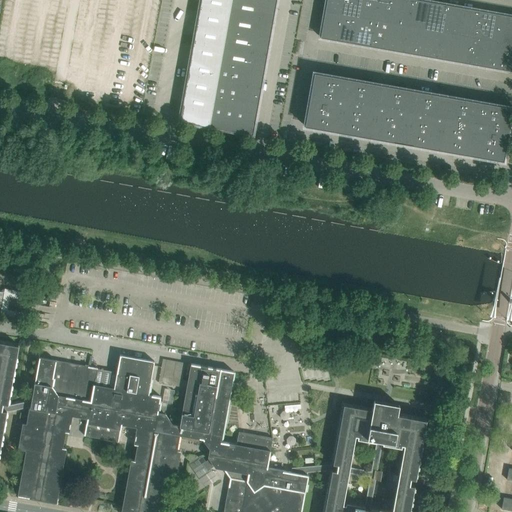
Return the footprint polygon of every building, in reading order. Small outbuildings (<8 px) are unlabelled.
[(200,0),(179,121),(209,126),(231,0),(200,0)] [(231,0),(209,126),(252,134),(276,0),(231,0)] [(326,0),(320,37),(511,70),(511,15),(422,0),(326,0)] [(503,160),(507,136),(511,110),(511,107),(314,72),(305,125),(503,160)] [(5,287),(1,314),(21,317),(22,310),(9,308),(11,295),(23,297),(25,290),(5,287)] [(161,397),(149,394),(155,361),(120,355),(114,388),(94,384),(97,368),(39,357),(31,400),(9,405),(8,405),(18,345),(0,341),(0,447),(7,410),(9,411),(28,407),(29,407),(22,449),(26,450),(18,495),(42,500),(44,492),(58,494),(66,448),(62,447),(65,431),(69,432),(72,415),(87,418),(84,435),(137,445),(134,460),(131,459),(123,506),(136,508),(135,511),(160,511),(167,475),(171,476),(179,434),(203,439),(210,449),(208,457),(215,467),(223,469),(230,478),(223,511),(301,511),(308,475),(307,475),(307,472),(332,470),(323,511),(408,511),(414,485),(409,484),(410,478),(415,479),(426,419),(397,414),(399,405),(374,400),(372,409),(343,404),(333,464),(291,467),(291,472),(267,468),(267,467),(270,450),(272,438),(239,432),(237,444),(221,442),(233,371),(191,364),(180,426),(172,424),(165,414),(157,413),(161,397)] [(185,363),(162,358),(158,383),(181,387),(185,363)]
